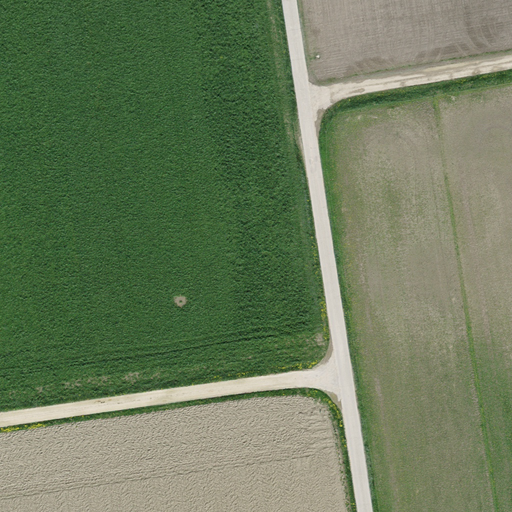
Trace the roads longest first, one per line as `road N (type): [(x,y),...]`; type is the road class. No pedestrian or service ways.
road 1 (residential): [(343,375),(287,0)]
road 2 (unclassified): [(343,375),(0,425)]
road 3 (track): [(302,103),(511,67)]
road 4 (residential): [(363,511),(343,375)]
